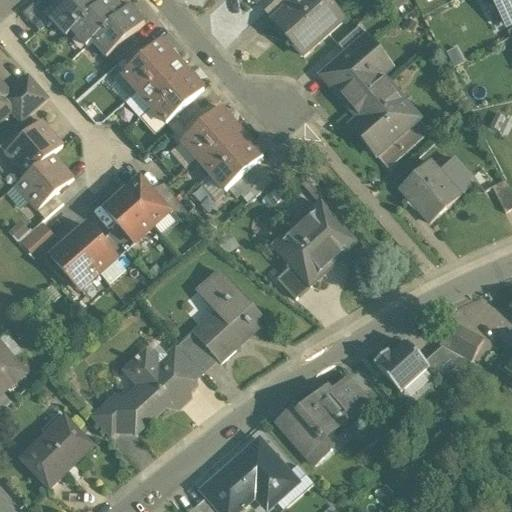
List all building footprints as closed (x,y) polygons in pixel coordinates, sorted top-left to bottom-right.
[(41,0),(39,0),(23,15),(31,24),(49,8),(41,0)] [(73,0),(57,0),(49,8),(57,17),(75,1),(73,0)] [(57,17),(51,22),(66,38),(72,33),(104,4),(99,0),(75,0),(75,1),(57,17)] [(110,0),(108,0),(104,4),(72,33),(86,49),(92,43),(123,15),(123,14),(110,0)] [(287,0),(279,0),(264,13),(272,22),(292,5),(287,0)] [(297,0),(292,5),(272,22),(274,24),(277,22),(287,33),(284,35),(303,57),(343,22),(341,20),(333,27),(317,9),(325,2),(323,0),(297,0)] [(511,0),(491,0),(509,33),(511,30),(511,0)] [(49,8),(31,24),(39,33),(51,22),(57,17),(49,8)] [(129,9),(123,14),(123,15),(92,43),(106,59),(115,52),(132,36),(144,26),(129,9)] [(359,28),(339,46),(346,55),(364,41),(365,42),(368,39),(359,28)] [(132,36),(115,52),(123,61),(140,45),(132,36)] [(346,55),(337,63),(329,70),(328,74),(327,78),(327,82),(329,85),(352,112),(356,113),(363,114),(366,128),(358,134),(376,155),(417,119),(386,82),(380,87),(368,73),(381,61),(365,42),(364,41),(346,55)] [(175,60),(160,43),(148,54),(130,70),(122,77),(137,94),(175,60)] [(140,45),(123,61),(130,70),(148,54),(140,45)] [(175,60),(137,94),(151,109),(189,76),(175,60)] [(189,76),(151,109),(166,126),(192,103),(204,92),(189,76)] [(28,78),(9,95),(10,96),(9,100),(15,108),(14,109),(24,121),(48,100),(28,78)] [(9,95),(0,84),(0,121),(14,109),(15,108),(9,100),(10,96),(9,95)] [(199,112),(192,103),(174,119),(182,128),(199,112)] [(234,127),(219,110),(207,121),(189,136),(182,143),(196,160),(234,127)] [(207,121),(199,112),(182,128),(189,136),(207,121)] [(23,138),(5,154),(26,178),(52,156),(63,147),(41,122),(23,138)] [(248,142),(234,127),(196,160),(210,176),(248,142)] [(15,129),(0,142),(0,148),(5,154),(23,138),(15,129)] [(248,142),(210,176),(225,192),(239,179),(257,163),(263,159),(248,142)] [(52,156),(26,178),(16,187),(37,212),(55,196),(73,180),(52,156)] [(454,157),(438,171),(460,197),(477,183),(454,157)] [(438,171),(430,162),(399,189),(429,224),(460,197),(438,171)] [(247,188),(265,173),(257,163),(239,179),(247,188)] [(265,173),(247,188),(255,197),(273,182),(265,173)] [(170,213),(141,180),(123,195),(152,229),(170,213)] [(511,210),(511,193),(506,182),(492,189),(505,215),(511,210)] [(152,229),(123,195),(105,211),(118,227),(134,245),(152,229)] [(55,196),(37,212),(45,221),(63,205),(55,196)] [(188,214),(172,196),(164,204),(179,222),(188,214)] [(321,207),(284,240),(298,255),(288,264),(291,268),(311,289),(312,287),(311,286),(356,245),(321,207)] [(42,227),(23,243),(37,259),(55,242),(42,227)] [(100,242),(87,227),(69,243),(98,277),(117,261),(100,242)] [(134,245),(118,227),(109,234),(125,253),(134,245)] [(125,253),(109,234),(100,242),(117,261),(125,253)] [(98,277),(69,243),(51,258),(80,292),(98,277)] [(311,289),(291,268),(277,281),(296,302),(311,289)] [(265,324),(220,274),(202,290),(221,311),(193,337),(199,343),(217,363),(221,367),(236,354),(234,352),(265,324)] [(511,363),(505,371),(500,366),(499,367),(511,379),(511,306),(510,309),(511,311),(511,363)] [(483,340),(452,323),(439,346),(441,347),(464,360),(471,363),(483,340)] [(217,363),(199,343),(183,358),(201,377),(217,363)] [(388,353),(374,366),(401,396),(429,370),(424,363),(406,344),(391,357),(388,353)] [(0,346),(0,396),(2,394),(25,377),(0,346)] [(441,347),(424,363),(429,370),(439,381),(464,360),(441,347)] [(172,364),(161,374),(146,358),(140,363),(139,361),(134,365),(135,367),(127,375),(144,393),(133,403),(131,401),(122,409),(116,415),(126,426),(125,426),(135,437),(168,408),(171,412),(196,389),(192,386),(174,366),(172,364)] [(201,377),(183,358),(174,366),(192,386),(201,378),(201,377)] [(328,392),(299,417),(295,412),(278,427),(314,468),(331,453),(319,440),(347,416),(351,420),(368,404),(348,382),(331,396),(328,392)] [(2,394),(0,396),(0,411),(10,404),(2,394)] [(115,402),(93,423),(109,440),(125,426),(126,426),(116,415),(122,409),(115,402)] [(93,449),(64,419),(63,420),(67,424),(50,441),(46,437),(20,462),(50,492),(93,449)] [(241,466),(225,479),(223,477),(203,494),(202,492),(201,493),(207,501),(217,511),(241,511),(263,494),(274,507),(298,486),(258,442),(257,443),(259,445),(239,462),(238,460),(237,461),(241,466)] [(217,511),(207,501),(197,511),(198,511),(217,511)]
